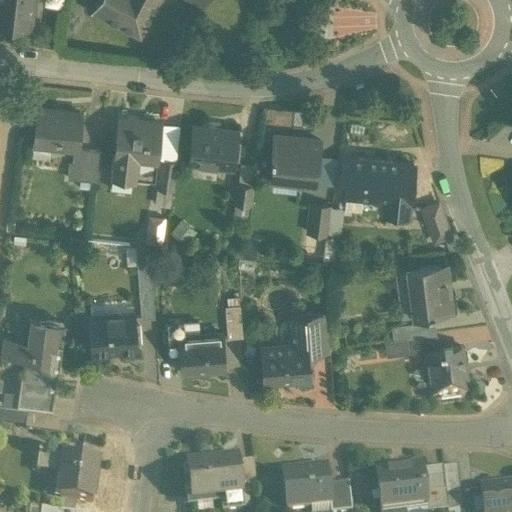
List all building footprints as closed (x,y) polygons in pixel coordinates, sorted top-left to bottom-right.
[(0,0),(0,24),(28,28),(30,12),(33,10),(33,0),(0,0)] [(95,0),(90,12),(139,37),(158,0),(192,0),(201,5),(203,0),(95,0)] [(80,113),(36,108),(32,144),(75,149),(80,113)] [(160,122),(118,118),(111,175),(153,180),(160,122)] [(220,128),(205,126),(205,128),(192,126),(188,162),(189,162),(190,162),(213,164),(213,165),(232,167),(236,131),(220,129),(220,128)] [(318,142),(292,139),(292,137),(272,135),(269,161),(271,161),(269,178),(270,178),(271,174),(296,177),(296,181),(315,183),(320,141),(318,140),(318,142)] [(101,151),(83,149),(79,180),(97,182),(101,151)] [(412,164),(349,157),(345,195),(361,197),(384,199),(382,213),(407,216),(412,164)] [(175,161),(162,159),(158,188),(171,190),(175,161)] [(254,177),(254,163),(236,163),(236,177),(254,177)] [(250,185),(237,183),(234,203),(248,205),(250,185)] [(171,190),(158,188),(156,204),(169,205),(171,190)] [(361,197),(345,195),(343,209),(360,211),(361,197)] [(328,205),(310,203),(307,233),(324,235),(328,205)] [(437,204),(422,209),(433,241),(449,236),(437,204)] [(244,256),(261,257),(262,237),(245,236),(244,256)] [(149,248),(135,246),(138,286),(151,285),(149,248)] [(444,264),(408,269),(408,270),(409,270),(415,315),(414,316),(414,317),(450,312),(448,293),(446,294),(443,266),(444,265),(444,264)] [(151,285),(138,286),(140,319),(154,318),(151,285)] [(239,305),(224,306),(226,338),(241,337),(239,305)] [(326,312),(288,315),(291,344),(260,347),(262,383),(310,379),(308,351),(328,349),(326,312)] [(133,313),(87,317),(90,353),(136,350),(133,313)] [(44,320),(29,318),(26,340),(2,337),(0,353),(0,355),(23,359),(21,370),(35,372),(34,384),(48,386),(46,403),(53,404),(61,347),(54,346),(58,322),(56,322),(56,324),(43,322),(44,320)] [(434,321),(401,325),(403,338),(435,334),(434,321)] [(221,333),(177,336),(180,372),(224,369),(221,333)] [(403,338),(383,340),(385,357),(425,352),(425,351),(437,349),(435,334),(403,338)] [(437,349),(425,351),(425,352),(431,401),(466,396),(460,346),(437,349)] [(46,403),(18,400),(16,414),(26,415),(51,418),(53,404),(46,403)] [(16,414),(2,412),(1,422),(25,425),(26,415),(16,414)] [(51,418),(26,415),(25,425),(25,429),(56,433),(58,419),(51,418)] [(97,462),(38,454),(36,471),(62,474),(58,499),(91,504),(97,462)] [(237,458),(207,461),(207,463),(189,465),(188,463),(187,463),(189,481),(188,481),(190,501),(221,497),(223,511),(222,511),(221,511),(222,511),(242,510),(240,495),(242,495),(242,494),(238,463),(237,458)] [(253,461),(238,463),(242,494),(256,493),(253,461)] [(420,468),(392,471),(392,470),(375,472),(379,511),(404,511),(404,507),(424,504),(425,506),(426,506),(425,494),(422,470),(421,466),(420,467),(420,468)] [(456,466),(442,468),(445,491),(445,497),(460,495),(456,466)] [(313,471),(282,474),(282,473),(281,474),(285,511),(329,507),(330,506),(328,486),(326,468),(313,470),(313,471)] [(442,468),(422,470),(425,494),(445,491),(442,468)] [(348,483),(328,486),(330,506),(329,507),(329,511),(350,511),(351,511),(348,483)] [(511,511),(511,485),(479,489),(481,511),(511,511)] [(445,491),(425,494),(426,506),(426,511),(435,511),(447,511),(445,497),(445,491)]
